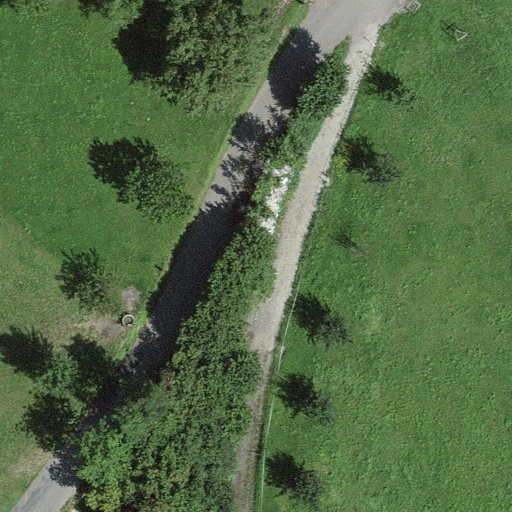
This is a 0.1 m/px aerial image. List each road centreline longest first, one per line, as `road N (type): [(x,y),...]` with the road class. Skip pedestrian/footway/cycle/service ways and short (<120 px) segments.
road 1 (unclassified): [(33,511),(160,342),(270,117),(317,38),(351,0)]
road 2 (track): [(245,511),(271,304),(365,46),(363,0)]
